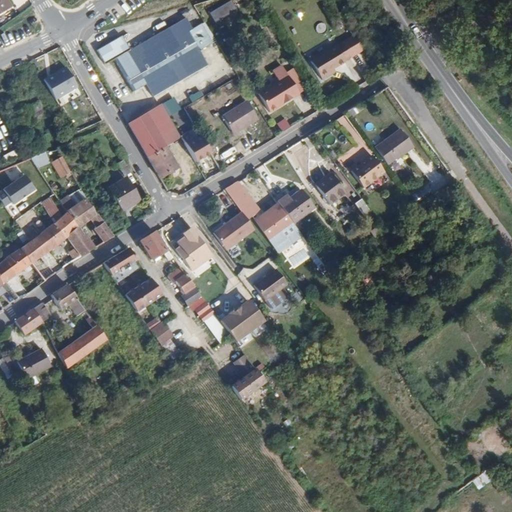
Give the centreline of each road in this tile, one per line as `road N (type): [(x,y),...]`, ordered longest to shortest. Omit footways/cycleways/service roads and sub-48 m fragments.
road 1 (residential): [(168,212),(391,74)]
road 2 (residential): [(62,30),(168,212)]
road 3 (residential): [(168,212),(0,321)]
